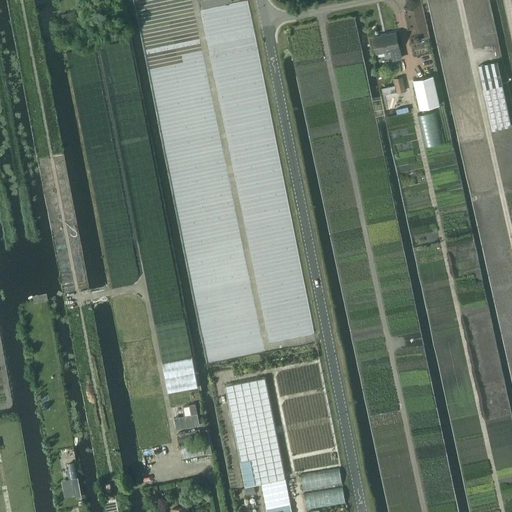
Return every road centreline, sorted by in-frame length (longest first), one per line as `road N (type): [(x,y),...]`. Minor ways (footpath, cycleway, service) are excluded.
road 1 (track): [(423,511),(319,11)]
road 2 (unclassified): [(362,511),(264,22)]
road 3 (unclassified): [(264,22),(382,0)]
